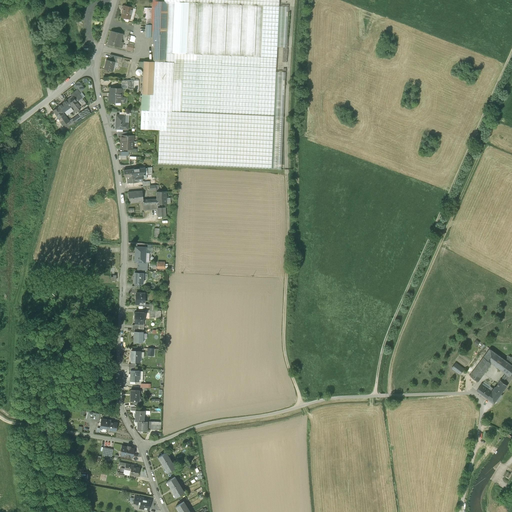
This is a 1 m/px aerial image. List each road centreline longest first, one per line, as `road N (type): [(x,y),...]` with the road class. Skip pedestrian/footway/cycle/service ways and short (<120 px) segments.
road 1 (residential): [(461,511),(480,423),(472,394),(328,399),(140,443)]
road 2 (residential): [(140,443),(119,401),(123,222),(94,63)]
road 3 (track): [(374,396),(384,342),(511,51)]
road 4 (track): [(389,396),(395,346),(511,79)]
